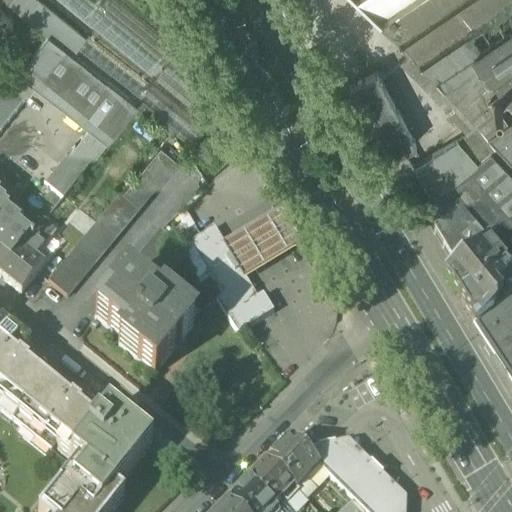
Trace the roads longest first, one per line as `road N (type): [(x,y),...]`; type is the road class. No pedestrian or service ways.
road 1 (primary): [(511,428),(265,0)]
road 2 (primary): [(211,0),(394,333)]
road 3 (residential): [(0,302),(225,488)]
road 4 (residential): [(225,488),(364,349),(394,333)]
road 5 (primary): [(394,333),(503,511)]
